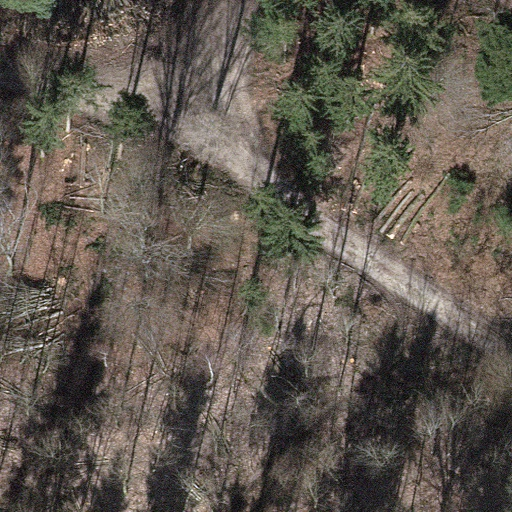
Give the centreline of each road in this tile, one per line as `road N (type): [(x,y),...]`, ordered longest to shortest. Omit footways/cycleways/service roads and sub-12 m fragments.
road 1 (track): [(511,375),(153,113),(0,75)]
road 2 (track): [(153,113),(227,0)]
